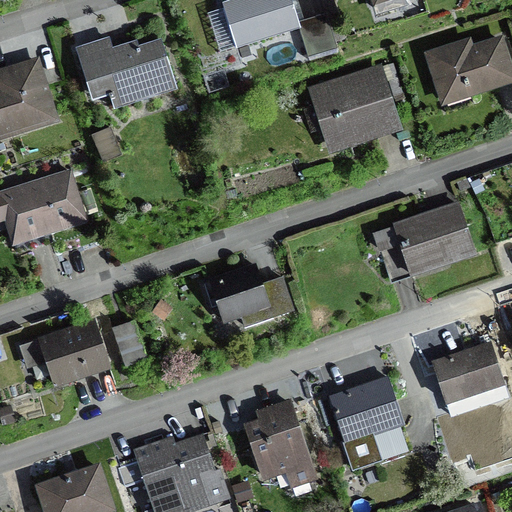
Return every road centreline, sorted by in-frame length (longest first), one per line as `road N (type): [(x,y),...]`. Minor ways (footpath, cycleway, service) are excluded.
road 1 (residential): [(0,318),(511,144)]
road 2 (residential): [(0,458),(511,289)]
